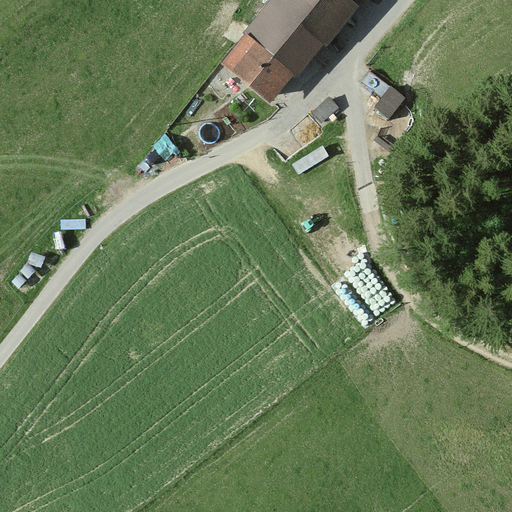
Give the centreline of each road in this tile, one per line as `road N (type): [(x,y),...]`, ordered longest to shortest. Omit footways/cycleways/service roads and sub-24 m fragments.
road 1 (track): [(0,355),(106,225),(289,116),(364,33)]
road 2 (track): [(340,67),(369,209),(392,270),(423,306),(511,360)]
